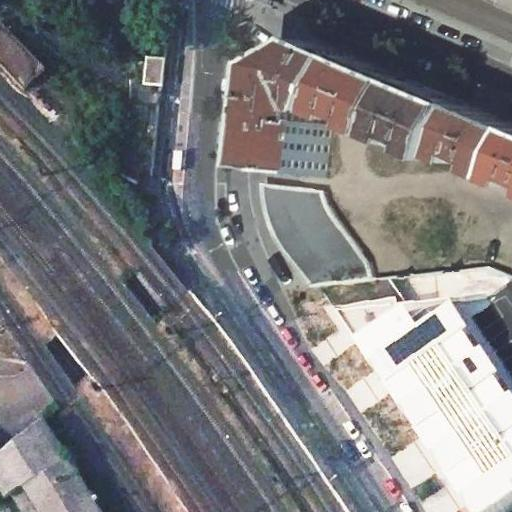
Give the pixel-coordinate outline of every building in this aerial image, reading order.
[(0,21),(0,64),(24,90),(45,70),(0,21)] [(323,42),(280,67),(267,170),(328,177),(334,125),(326,123),(327,112),(337,113),(362,59),(323,42)] [(165,59),(148,57),(144,84),(162,86),(165,59)] [(419,83),(362,59),(337,113),(364,125),(367,119),(377,123),(375,129),(394,138),(419,83)] [(477,108),(419,83),(394,138),(421,149),(424,143),(434,148),(432,154),(454,163),(456,158),(477,108)] [(511,178),(511,122),(477,108),(456,158),(473,166),(477,158),(496,166),(492,174),(511,182),(511,178)] [(284,245),(300,267),(303,270),(315,284),(326,283),(332,282),(376,278),(372,262),(339,217),(332,205),(328,191),(267,184),(271,211),(275,227),(279,236),(284,245)] [(359,334),(475,511),(488,511),(511,496),(511,395),(445,301),(417,323),(406,300),(359,334)] [(23,488),(38,511),(99,511),(43,420),(0,454),(0,489),(7,500),(23,488)]
